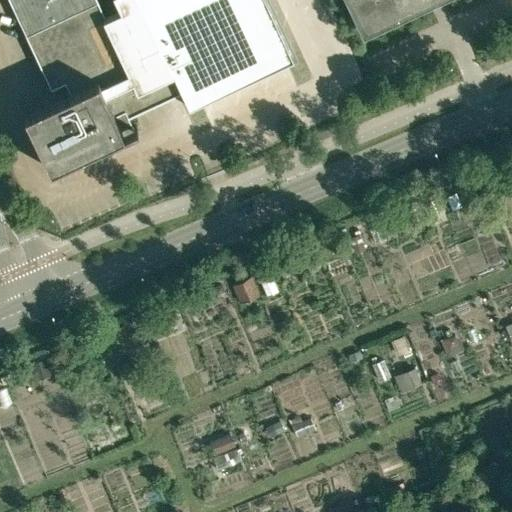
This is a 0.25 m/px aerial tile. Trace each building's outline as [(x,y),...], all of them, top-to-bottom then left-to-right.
[(9,0),(51,89),(65,83),(70,93),(38,107),(23,114),(43,155),(42,156),(47,167),(48,167),(49,169),(51,168),(52,169),(63,163),(62,163),(123,134),(115,116),(125,111),(127,117),(128,116),(133,114),(180,92),(188,109),(259,76),(288,63),(292,60),(263,0),(115,0),(121,12),(106,19),(98,2),(93,4),(90,0),(9,0)] [(349,0),(363,28),(423,0),(349,0)] [(511,192),(511,186),(506,173),(494,177),(502,196),(511,192)] [(445,209),(438,196),(422,203),(428,217),(430,216),(442,211),(445,209)] [(269,268),(256,274),(265,296),(278,290),(269,268)] [(231,282),(239,302),(259,293),(250,274),(231,282)] [(114,330),(121,348),(134,343),(127,324),(114,330)] [(77,341),(83,355),(99,348),(93,334),(77,341)] [(459,343),(455,334),(444,339),(448,349),(459,344),(459,343)] [(51,376),(46,360),(32,365),(37,380),(51,376)] [(400,373),(407,389),(421,383),(414,367),(400,373)] [(315,428),(310,417),(292,425),(297,436),(315,428)] [(234,445),(229,433),(209,442),(214,453),(234,445)]
